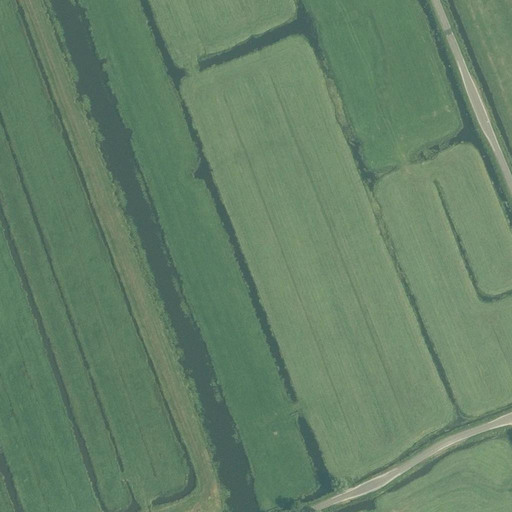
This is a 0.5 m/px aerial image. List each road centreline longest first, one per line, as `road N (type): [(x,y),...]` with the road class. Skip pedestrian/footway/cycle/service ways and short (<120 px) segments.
road 1 (tertiary): [(307,511),(450,440),(511,419)]
road 2 (tertiary): [(511,185),(435,0)]
